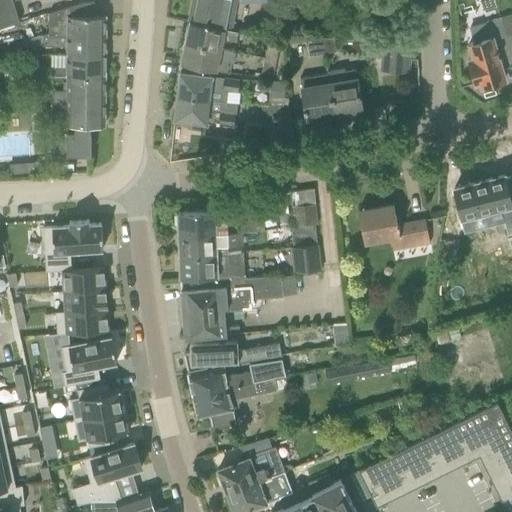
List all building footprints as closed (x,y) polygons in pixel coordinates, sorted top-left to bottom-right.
[(0,0),(0,28),(20,22),(13,1),(12,0),(0,0)] [(192,0),(188,22),(228,29),(234,0),(192,0)] [(48,13),(48,35),(105,35),(105,16),(93,16),(93,1),(81,3),(48,13)] [(511,14),(499,18),(505,35),(511,61),(511,60),(511,59),(511,57),(511,14)] [(468,60),(475,83),(480,82),(482,88),(491,85),(491,83),(504,79),(499,60),(510,57),(511,61),(505,35),(499,18),(486,22),(470,27),(474,42),(468,44),(472,58),(468,60)] [(228,29),(188,22),(184,42),(220,49),(222,39),(235,42),(237,31),(228,29)] [(48,35),(43,35),(43,46),(67,47),(67,54),(105,55),(105,35),(48,35)] [(324,56),(321,37),(307,37),(310,58),(324,56)] [(332,38),(321,37),(324,56),(337,54),(335,43),(334,38),(332,38)] [(220,49),(184,42),(180,63),(229,73),(231,63),(218,60),(220,49)] [(408,45),(384,43),(382,69),(406,71),(408,45)] [(264,58),(275,60),(278,47),(267,45),(264,58)] [(105,55),(67,54),(67,68),(31,67),(31,80),(67,81),(67,78),(104,78),(105,55)] [(275,60),(264,58),(261,72),(273,74),(275,60)] [(354,69),(327,73),(333,113),(361,109),(354,69)] [(179,72),(177,95),(223,101),(224,89),(237,91),(239,79),(179,72)] [(333,113),(327,73),(299,78),(306,118),(333,113)] [(67,78),(67,81),(67,124),(51,124),(50,155),(90,155),(90,132),(90,125),(104,125),(104,78),(67,78)] [(271,79),(270,97),(283,98),(284,80),(271,79)] [(223,101),(177,95),(174,119),(205,122),(205,129),(233,132),(236,102),(223,101)] [(266,125),(287,125),(287,106),(272,106),(246,102),(246,110),(260,110),(260,126),(266,125)] [(293,125),(287,125),(266,125),(270,148),(296,144),(293,125)] [(36,163),(21,164),(10,164),(10,176),(22,175),(36,175),(36,163)] [(458,187),(454,188),(461,216),(461,218),(510,205),(511,214),(511,215),(510,216),(511,223),(511,175),(504,178),(504,175),(469,184),(469,183),(469,182),(457,185),(458,186),(458,187)] [(313,188),(293,190),(295,206),(300,206),(314,204),(313,188)] [(314,204),(300,206),(292,206),(294,226),(316,223),(314,204)] [(428,243),(427,239),(424,219),(396,223),(393,204),(357,210),(364,244),(413,234),(415,246),(428,243)] [(233,211),(233,220),(214,221),(214,210),(177,211),(177,234),(239,232),(239,231),(263,230),(263,226),(275,222),(275,209),(262,207),(238,208),(233,211)] [(69,225),(42,227),(45,271),(62,270),(71,269),(69,251),(102,249),(101,236),(102,236),(101,227),(100,223),(88,224),(88,220),(68,221),(69,225)] [(316,223),(294,226),(291,226),(293,246),(318,243),(316,223)] [(239,244),(239,232),(177,234),(178,256),(226,255),(226,244),(239,244)] [(318,243),(293,246),(292,246),(295,273),(320,270),(318,243)] [(226,255),(178,256),(179,277),(180,277),(241,275),(243,275),(243,252),(226,255)] [(438,252),(432,292),(451,295),(457,255),(438,252)] [(71,269),(62,270),(63,291),(105,288),(103,267),(71,269)] [(14,273),(6,274),(9,286),(16,284),(14,273)] [(181,290),(180,290),(184,338),(204,336),(225,334),(223,311),(249,308),(248,300),(283,296),(280,274),(243,277),(243,275),(241,275),(180,277),(181,290)] [(105,288),(63,291),(64,312),(106,309),(105,288)] [(20,302),(12,304),(15,315),(23,314),(20,302)] [(64,312),(55,312),(56,334),(107,330),(106,309),(64,312)] [(23,314),(15,315),(17,327),(25,325),(23,314)] [(345,323),(331,324),(333,344),(341,343),(347,342),(345,323)] [(111,336),(61,346),(65,370),(61,371),(64,385),(90,380),(87,367),(116,361),(114,354),(115,354),(113,343),(112,343),(111,336)] [(237,340),(209,342),(189,342),(189,351),(183,352),(188,371),(228,362),(238,362),(280,354),(278,342),(237,350),(237,340)] [(415,366),(413,354),(397,357),(398,366),(406,365),(406,367),(415,366)] [(388,368),(386,357),(323,370),(326,384),(389,371),(388,368)] [(398,366),(397,357),(386,357),(388,368),(398,366)] [(193,395),(271,378),(271,377),(284,374),(281,359),(249,364),(251,372),(224,377),(222,368),(188,375),(193,395)] [(316,386),(314,371),(299,373),(302,388),(316,386)] [(21,373),(13,375),(16,387),(23,385),(21,373)] [(271,378),(193,395),(197,416),(209,413),(213,429),(235,424),(230,400),(229,399),(276,389),(273,378),(271,378)] [(78,397),(69,399),(73,420),(123,410),(119,389),(107,391),(105,383),(76,389),(78,397)] [(23,385),(16,387),(18,398),(26,397),(23,385)] [(359,469),(358,469),(359,471),(373,499),(374,499),(374,498),(388,491),(389,492),(390,491),(389,490),(404,483),(404,484),(405,483),(419,476),(420,476),(421,476),(420,475),(435,468),(435,469),(436,468),(436,467),(450,460),(451,461),(452,460),(451,460),(466,453),(467,453),(467,452),(481,445),(482,446),(482,445),(489,460),(489,461),(490,461),(497,475),(496,475),(497,477),(497,476),(505,491),(504,491),(504,492),(505,492),(511,505),(511,506),(511,507),(511,432),(497,401),(415,442),(360,469),(359,469)] [(123,410),(73,420),(77,441),(86,439),(88,447),(117,441),(115,433),(127,431),(123,410)] [(29,411),(21,413),(24,424),(31,423),(29,411)] [(31,423),(24,424),(26,436),(34,434),(31,423)] [(398,427),(402,436),(408,433),(411,432),(407,423),(398,427)] [(50,424),(38,427),(45,459),(47,467),(59,464),(50,424)] [(217,469),(226,491),(284,470),(280,460),(274,446),(271,447),(267,437),(239,446),(243,459),(236,462),(217,469)] [(89,482),(72,487),(77,504),(90,502),(116,501),(121,499),(114,476),(130,471),(141,467),(133,443),(91,456),(82,459),(89,482)] [(7,448),(0,448),(0,468),(11,466),(7,448)] [(37,448),(29,450),(32,462),(39,460),(37,448)] [(11,466),(0,468),(0,489),(15,486),(11,466)] [(47,467),(40,468),(42,480),(50,479),(48,469),(48,467),(47,467)] [(284,470),(226,491),(234,511),(239,511),(279,497),(284,508),(311,494),(311,493),(339,479),(338,478),(332,481),(328,473),(306,482),(306,483),(291,489),(284,470)] [(284,508),(274,511),(355,511),(340,480),(340,479),(339,479),(311,493),(311,494),(284,508)] [(0,511),(19,511),(19,505),(23,504),(21,485),(15,486),(0,489),(0,511)] [(121,499),(116,501),(90,502),(90,511),(151,511),(154,511),(148,491),(121,499)] [(61,495),(54,497),(56,509),(64,507),(61,495)]
